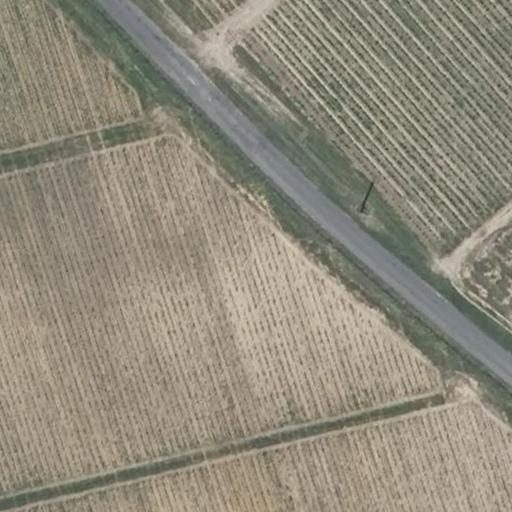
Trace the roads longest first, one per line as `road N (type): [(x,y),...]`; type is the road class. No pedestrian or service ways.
road 1 (tertiary): [(511,349),(239,117),(122,0)]
road 2 (track): [(0,508),(481,390)]
